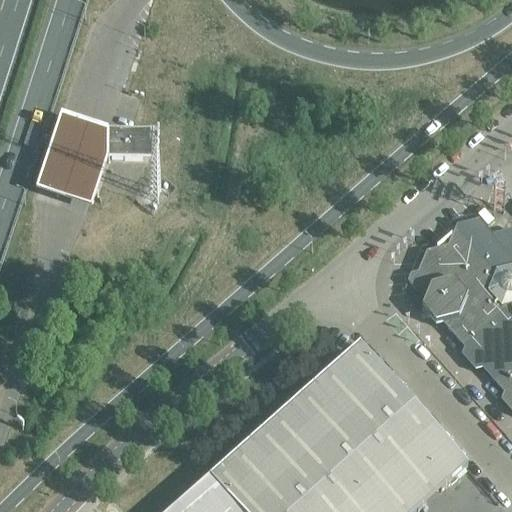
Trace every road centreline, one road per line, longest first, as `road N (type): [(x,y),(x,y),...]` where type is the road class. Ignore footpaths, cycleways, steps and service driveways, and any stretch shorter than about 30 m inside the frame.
road 1 (primary): [(0,510),(511,53)]
road 2 (tertiary): [(50,511),(334,274)]
road 3 (primary): [(511,13),(437,54),(385,61),(333,55),(264,29),(230,0)]
road 4 (unclassified): [(334,274),(511,473)]
road 5 (tertiary): [(334,274),(511,120)]
road 6 (primary): [(0,214),(69,0)]
